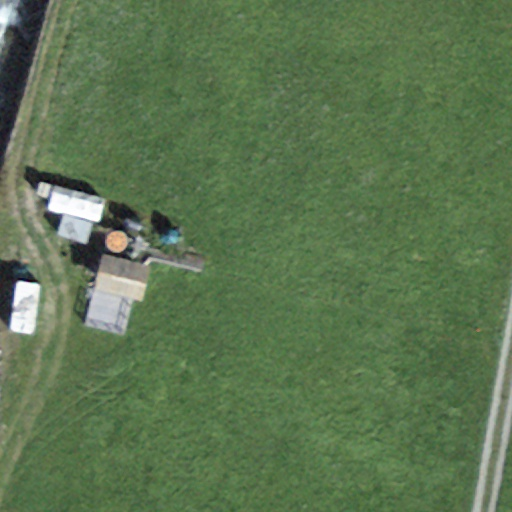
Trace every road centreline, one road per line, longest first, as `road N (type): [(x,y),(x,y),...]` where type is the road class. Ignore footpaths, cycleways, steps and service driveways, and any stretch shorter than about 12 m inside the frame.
road 1 (track): [(0,468),(12,430),(14,210),(77,0)]
road 2 (track): [(511,363),(485,511)]
